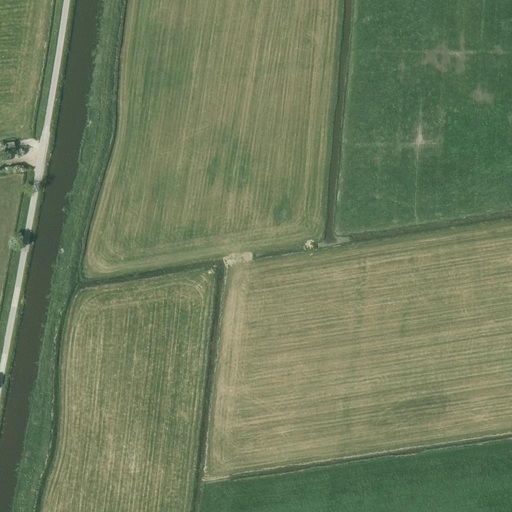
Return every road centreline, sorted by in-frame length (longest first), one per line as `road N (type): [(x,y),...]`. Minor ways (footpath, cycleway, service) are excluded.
road 1 (track): [(27,511),(59,295),(98,137),(113,0)]
road 2 (unclassified): [(0,372),(65,0)]
